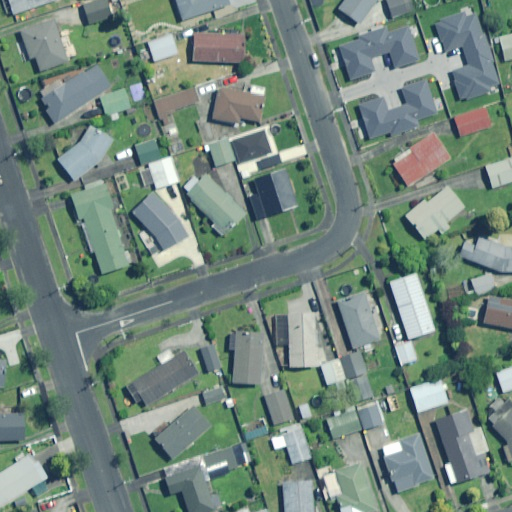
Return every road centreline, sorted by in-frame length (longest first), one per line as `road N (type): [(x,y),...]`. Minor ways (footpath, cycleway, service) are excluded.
road 1 (residential): [(59,339),(336,240),(349,209),(282,0)]
road 2 (residential): [(59,339),(0,161)]
road 3 (residential): [(115,511),(59,339)]
